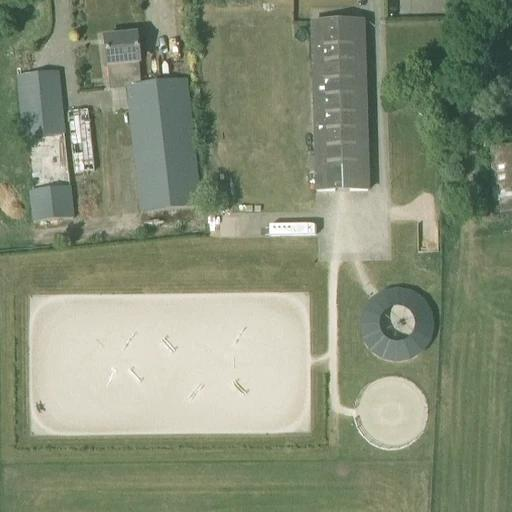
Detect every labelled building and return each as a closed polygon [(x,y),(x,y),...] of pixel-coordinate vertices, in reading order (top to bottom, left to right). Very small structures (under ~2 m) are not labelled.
[(363,193),(362,44),(362,24),(312,24),(312,44),(313,193),(363,193)] [(199,208),(187,102),(185,82),(141,87),(136,36),(104,40),(107,68),(109,91),(126,90),(134,168),(139,204),(145,203),(146,214),(199,208)] [(57,73),(18,77),(20,97),(24,138),(63,134),(63,130),(59,93),(57,73)] [(67,114),(69,129),(74,175),(94,173),(87,112),(67,114)] [(511,213),(511,148),(490,150),(491,169),(495,214),(511,213)] [(69,189),(30,193),(33,224),(72,220),(69,189)] [(229,216),(206,215),(206,236),(228,237),(229,216)] [(372,286),(355,348),(419,366),(436,303),(372,286)]
